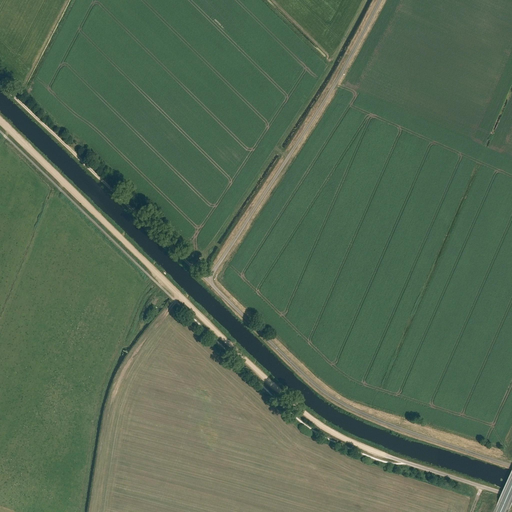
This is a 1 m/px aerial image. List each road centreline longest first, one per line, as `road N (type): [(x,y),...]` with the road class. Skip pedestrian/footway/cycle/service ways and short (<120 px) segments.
road 1 (track): [(0,123),(302,414),(408,464)]
road 2 (track): [(511,466),(342,405),(207,279)]
road 3 (track): [(207,279),(376,0)]
road 4 (track): [(207,279),(0,82)]
road 5 (track): [(179,296),(118,380),(92,511)]
